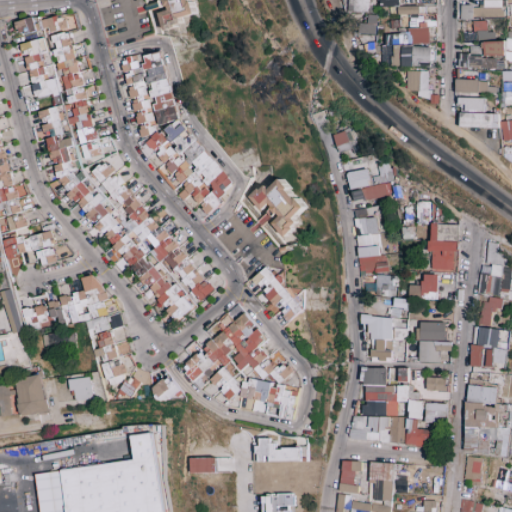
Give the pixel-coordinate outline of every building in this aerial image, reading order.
[(471,5),(460,4),(459,19),(471,20),(471,5)] [(424,14),(424,6),(397,6),(397,14),(424,14)] [(41,19),(43,32),(76,28),(74,14),(41,19)] [(358,34),(376,34),(376,15),(367,14),(366,23),(358,23),(358,34)] [(15,21),(18,35),(40,31),(37,17),(15,21)] [(472,30),(487,30),(486,21),(472,21),(472,30)] [(427,26),(407,27),(408,44),(428,43),(427,26)] [(476,40),(494,40),(494,31),(476,31),(476,40)] [(511,49),(511,32),(505,32),(506,41),(482,41),(483,56),(505,55),(505,50),(511,49)] [(398,65),(398,34),(386,34),(386,45),(382,45),(383,65),(398,65)] [(22,43),(35,99),(59,94),(47,38),(22,43)] [(403,66),(422,66),(422,62),(434,62),(435,47),(404,46),(403,66)] [(234,182),(177,114),(163,51),(140,56),(139,55),(129,57),(122,63),(123,70),(125,73),(130,96),(133,100),(141,137),(152,150),(153,150),(164,163),(158,168),(166,177),(167,181),(176,192),(175,192),(182,200),(190,194),(207,213),(227,196),(226,189),(234,182)] [(458,67),(503,68),(504,56),(458,55),(458,67)] [(429,71),(409,71),(408,90),(420,90),(420,98),(431,98),(431,90),(429,90),(429,71)] [(455,92),(487,93),(488,80),(456,79),(455,92)] [(459,104),(465,104),(465,109),(484,110),(484,98),(459,97),(459,104)] [(499,128),(499,113),(461,112),(461,127),(499,128)] [(511,140),(511,120),(501,121),(501,141),(511,140)] [(338,155),(361,148),(355,128),(333,134),(338,155)] [(346,172),(350,190),(351,190),(353,203),(395,195),(389,162),(377,165),(379,175),(369,177),(368,168),(346,172)] [(306,208),(281,178),(268,189),(264,184),(250,196),(284,236),(299,223),(294,218),(306,208)] [(430,201),(416,201),(415,223),(429,224),(430,201)] [(387,271),(385,255),(380,256),(375,216),(353,219),(360,274),(387,271)] [(456,224),(430,223),(428,269),(455,270),(456,224)] [(51,231),(29,235),(27,227),(0,233),(8,271),(23,268),(20,253),(37,249),(40,265),(58,261),(51,231)] [(511,280),(511,267),(505,267),(507,254),(496,252),(498,243),(488,242),(485,265),(481,264),(477,294),(510,298),(511,280)] [(305,308),(289,286),(285,289),(269,266),(245,283),(251,291),(253,290),(265,305),(266,304),(272,311),(277,308),(287,321),(305,308)] [(437,274),(422,274),(421,285),(408,285),(408,298),(437,299),(437,274)] [(86,319),(92,357),(100,356),(105,385),(123,382),(122,375),(132,369),(128,342),(113,345),(110,328),(117,327),(120,325),(119,321),(96,275),(81,277),(83,290),(72,292),(67,293),(53,300),(47,301),(49,318),(57,317),(59,325),(73,323),(78,321),(86,319)] [(22,331),(14,289),(2,291),(10,333),(22,331)] [(480,298),(479,321),(490,321),(491,310),(501,310),(501,299),(480,298)] [(49,321),(47,305),(21,309),(23,325),(49,321)] [(274,367),(274,360),(268,361),(264,351),(261,351),(261,333),(259,330),(252,330),(252,325),(247,313),(232,320),(229,315),(217,321),(223,334),(202,344),(207,354),(199,354),(185,361),(202,395),(217,394),(221,402),(241,392),(238,386),(238,375),(242,375),(255,369),(260,379),(272,373),(276,382),(294,373),(290,366),(274,367)] [(417,340),(445,340),(445,322),(417,321),(417,340)] [(508,329),(475,328),(474,345),(471,344),(470,365),(506,366),(508,329)] [(418,362),(439,363),(439,351),(451,351),(451,342),(419,341),(418,362)] [(363,415),(396,416),(396,402),(407,402),(408,386),(396,385),(386,385),(387,368),(361,367),(360,383),(364,383),(363,415)] [(408,368),(398,368),(398,382),(408,382),(408,368)] [(21,417),(49,412),(42,374),(15,379),(21,417)] [(151,388),(161,403),(179,391),(169,376),(151,388)] [(75,400),(92,399),(90,377),(68,379),(69,391),(74,391),(75,400)] [(445,378),(426,377),(425,390),(445,391),(445,378)] [(292,419),(296,394),(284,392),(285,387),(271,385),(271,383),(241,378),(238,398),(238,399),(237,407),(277,413),(276,417),(292,419)] [(0,385),(0,415),(13,414),(10,384),(0,385)] [(498,387),(467,385),(463,453),(509,455),(511,409),(511,404),(497,403),(498,387)] [(421,419),(422,401),(408,400),(407,418),(421,419)] [(445,423),(446,404),(425,403),(424,422),(445,423)] [(388,441),(388,417),(350,416),(349,440),(388,441)] [(389,442),(402,443),(402,417),(389,416),(389,442)] [(405,445),(432,446),(433,430),(417,429),(417,419),(406,419),(405,445)] [(166,511),(154,434),(153,432),(132,436),(136,459),(35,475),(40,511),(166,511)] [(307,447),(274,448),(274,438),(257,438),(257,462),(307,461),(307,447)] [(216,457),(189,458),(190,473),(216,472),(216,457)] [(471,479),(471,486),(481,486),(482,457),(465,457),(464,479),(471,479)] [(393,463),(369,461),(367,501),(390,502),(393,463)] [(511,490),(511,473),(499,472),(498,479),(493,479),(493,490),(511,490)] [(262,511),(293,511),(293,493),(262,495),(262,511)] [(334,511),(389,511),(390,506),(350,501),(351,496),(337,494),(334,511)] [(458,511),(481,511),(483,503),(461,499),(458,511)] [(435,511),(435,500),(422,500),(422,511),(435,511)]
